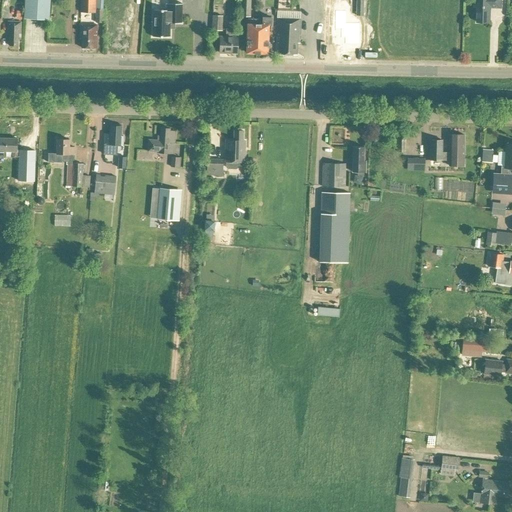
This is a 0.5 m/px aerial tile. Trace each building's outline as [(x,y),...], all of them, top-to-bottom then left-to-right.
[(25,0),(24,17),(49,18),(49,0),(25,0)] [(96,13),(96,10),(103,10),(103,0),(81,0),(81,12),(96,13)] [(123,0),(123,7),(138,8),(138,0),(123,0)] [(250,17),(251,0),(241,0),(241,17),(250,17)] [(502,8),(502,0),(475,0),(475,6),(478,7),(477,22),(490,23),(491,8),(502,8)] [(356,16),(364,16),(364,1),(356,1),(356,16)] [(182,4),(165,4),(165,11),(153,10),(152,37),(170,38),(170,24),(182,24),(182,4)] [(335,11),(335,30),(341,30),(340,38),(344,39),(344,45),(358,45),(359,24),(345,23),(346,11),(335,11)] [(129,36),(130,27),(131,27),(131,12),(115,12),(115,27),(116,27),(115,36),(129,36)] [(211,31),(222,31),(223,16),(212,16),(211,31)] [(257,20),(256,54),(267,54),(268,26),(271,26),(271,18),(263,17),(262,20),(257,20)] [(277,38),(278,38),(277,43),(279,43),(278,54),(297,55),(297,43),(300,43),(301,19),(278,18),(277,38)] [(247,19),(247,24),(246,53),(256,54),(257,20),(247,19)] [(18,35),(21,35),(21,22),(7,21),(7,34),(9,34),(9,45),(18,46),(18,35)] [(81,48),(96,48),(97,25),(80,24),(79,40),(82,41),(81,48)] [(219,53),(237,53),(237,37),(237,38),(233,37),(233,29),(226,29),(226,37),(220,37),(219,53)] [(105,134),(104,144),(104,155),(117,156),(117,146),(121,147),(121,145),(123,145),(123,136),(121,136),(121,126),(110,126),(110,134),(105,134)] [(158,136),(157,140),(148,140),(148,151),(156,152),(156,153),(171,154),(172,143),(175,144),(175,132),(170,131),(170,129),(161,128),(160,136),(158,136)] [(243,168),(243,162),(244,162),(245,141),(243,141),(243,131),(234,131),(234,141),(226,140),(225,162),(226,162),(226,168),(228,170),(236,170),(238,168),(243,168)] [(463,160),(463,151),(464,134),(449,134),(449,153),(441,153),(442,140),(430,140),(429,160),(441,160),(448,160),(448,165),(463,166),(463,160)] [(0,138),(0,158),(1,158),(5,154),(5,151),(12,152),(12,158),(19,158),(19,150),(17,150),(18,139),(0,138)] [(57,139),(56,154),(48,154),(48,163),(62,163),(62,161),(68,162),(67,186),(89,188),(90,176),(82,176),(83,164),(73,163),(74,148),(69,148),(69,140),(57,139)] [(405,152),(405,140),(397,139),(397,151),(405,152)] [(493,174),(492,190),(492,194),(511,196),(511,192),(511,141),(511,142),(509,143),(505,143),(504,168),(501,167),(501,174),(493,174)] [(365,172),(366,161),(363,161),(364,147),(353,146),(352,161),(352,172),(365,172)] [(483,161),(496,161),(497,149),(483,149),(483,161)] [(35,182),(36,151),(19,150),(18,181),(35,182)] [(171,157),(170,167),(178,167),(179,158),(171,157)] [(206,176),(216,176),(223,176),(223,160),(207,159),(206,176)] [(408,159),(407,171),(424,172),(425,167),(429,167),(429,161),(425,160),(425,159),(408,159)] [(322,186),(345,187),(345,164),(322,163),(322,186)] [(114,194),(115,176),(96,175),(95,193),(114,194)] [(159,188),(157,218),(176,220),(179,190),(159,188)] [(322,192),(319,262),(347,263),(349,193),(322,192)] [(492,213),(505,214),(507,203),(493,201),(492,213)] [(72,225),(72,214),(56,214),(56,225),(72,225)] [(511,236),(511,234),(496,232),(496,234),(488,233),(486,245),(495,247),(495,244),(511,246),(511,236)] [(490,254),(488,267),(497,268),(502,268),(501,275),(507,276),(506,284),(511,285),(511,261),(510,261),(510,262),(503,261),(504,255),(490,254)] [(319,306),(318,314),(340,317),(341,309),(319,306)] [(488,340),(464,338),(462,356),(482,357),(482,352),(487,353),(488,340)] [(485,359),(483,374),(500,375),(500,372),(505,372),(505,373),(511,373),(511,359),(506,359),(506,365),(501,365),(502,361),(485,359)] [(442,456),(441,466),(422,464),(422,468),(440,470),(440,475),(454,477),(455,473),(458,473),(460,458),(442,456)] [(410,498),(414,459),(401,457),(399,477),(401,477),(401,479),(403,479),(401,497),(410,498)] [(509,483),(487,480),(488,473),(479,471),(478,478),(483,478),(480,502),(495,504),(496,495),(507,496),(509,483)]
